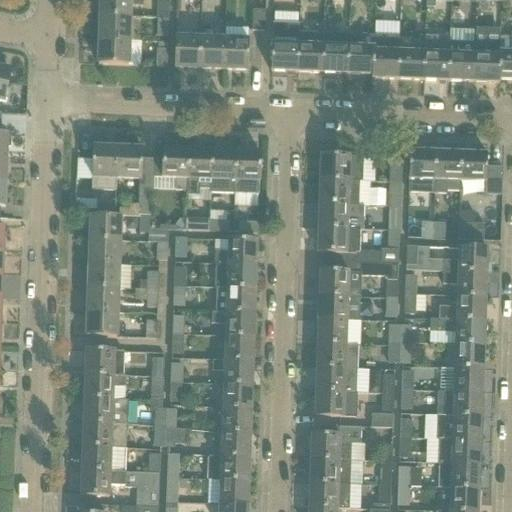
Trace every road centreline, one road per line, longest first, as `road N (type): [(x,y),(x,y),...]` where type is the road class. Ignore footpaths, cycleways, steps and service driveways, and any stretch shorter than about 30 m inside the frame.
road 1 (residential): [(29,511),(43,103)]
road 2 (residential): [(278,511),(290,112)]
road 3 (residential): [(290,112),(43,103)]
road 4 (residential): [(511,120),(290,112)]
